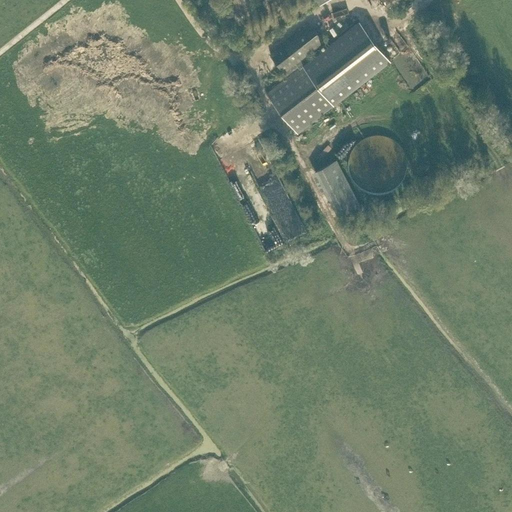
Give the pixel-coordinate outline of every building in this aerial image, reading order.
[(304,57),(325,41),(311,23),(271,54),(285,72),(287,75),(298,67),(299,68),(267,93),(298,133),(334,104),(390,60),(360,21),(328,46),(308,61),(304,57)] [(424,72),(396,94),(439,149),(468,127),(424,72)] [(239,105),(214,119),(214,120),(211,122),(210,122),(208,123),(219,137),(248,121),(239,105)] [(363,150),(362,153),(362,157),(363,160),(364,164),(365,167),(367,170),(369,173),(371,175),(374,177),(376,179),(379,181),(383,182),(386,183),(389,183),(393,183),(396,183),(400,182),(403,180),(406,179),(409,177),(411,175),(413,172),(415,169),(417,166),(418,163),(419,159),(419,156),(419,153),(419,149),(418,146),(417,143),(415,140),(413,137),(411,134),(408,132),(405,130),(402,129),(399,127),(396,127),(392,126),(389,126),(385,127),(382,128),(379,129),(376,131),(373,133),(370,135),(368,138),(366,140),(365,143),(364,147),(363,150)] [(360,204),(337,159),(315,170),(338,216),(360,204)] [(303,220),(283,228),(288,239),(308,231),(303,220)] [(264,254),(281,250),(278,233),(275,234),(273,225),(259,228),(264,254)]
